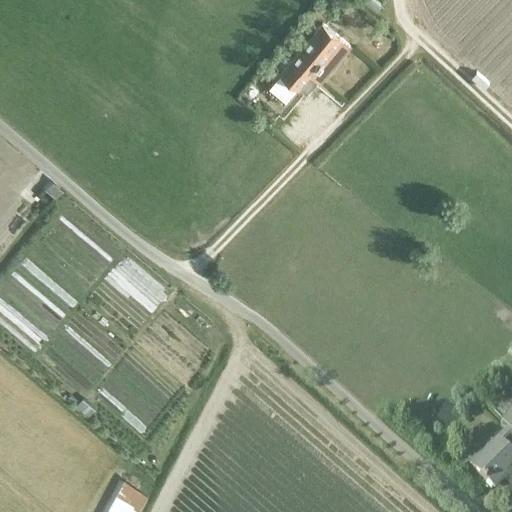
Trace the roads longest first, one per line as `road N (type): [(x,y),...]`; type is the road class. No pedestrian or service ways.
road 1 (track): [(340,117),(417,38),(398,0)]
road 2 (track): [(417,38),(511,128)]
